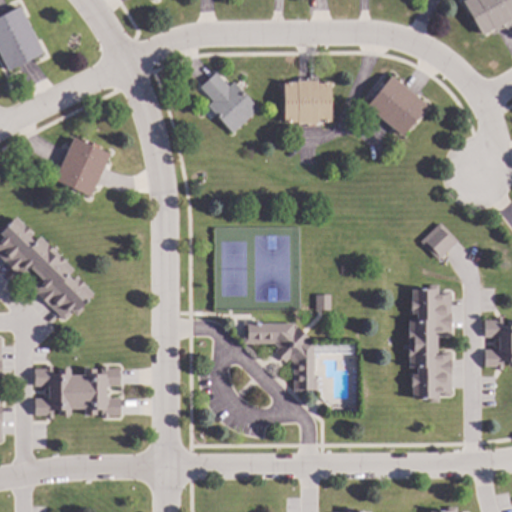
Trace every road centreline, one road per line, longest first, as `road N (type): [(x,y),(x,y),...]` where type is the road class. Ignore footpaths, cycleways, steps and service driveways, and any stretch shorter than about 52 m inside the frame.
road 1 (residential): [(82,0),(142,100),(159,158),(162,511)]
road 2 (residential): [(511,458),(74,467),(0,477)]
road 3 (residential): [(126,68),(221,34),(373,33),(425,51),(479,96),(511,80)]
road 4 (residential): [(126,68),(0,126)]
